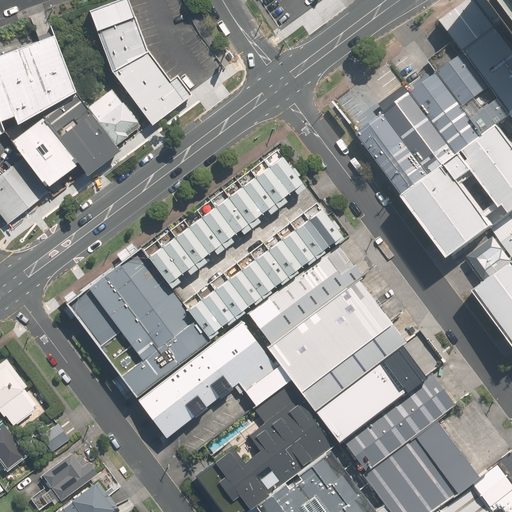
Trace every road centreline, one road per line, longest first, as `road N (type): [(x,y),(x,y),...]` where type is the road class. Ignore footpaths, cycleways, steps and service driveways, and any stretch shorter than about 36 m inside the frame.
road 1 (residential): [(511,392),(280,83)]
road 2 (secondary): [(280,83),(9,285)]
road 3 (residential): [(180,511),(9,285)]
road 4 (secondary): [(393,0),(280,83)]
